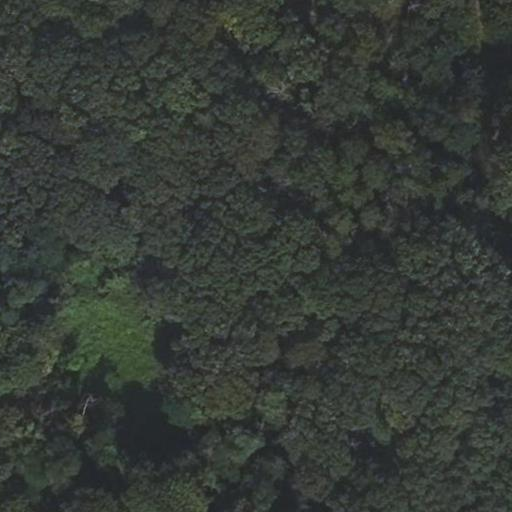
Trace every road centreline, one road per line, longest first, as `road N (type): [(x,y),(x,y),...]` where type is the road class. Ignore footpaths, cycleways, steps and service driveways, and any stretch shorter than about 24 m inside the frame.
road 1 (track): [(460,511),(483,388),(507,152),(485,0)]
road 2 (track): [(0,146),(243,0)]
